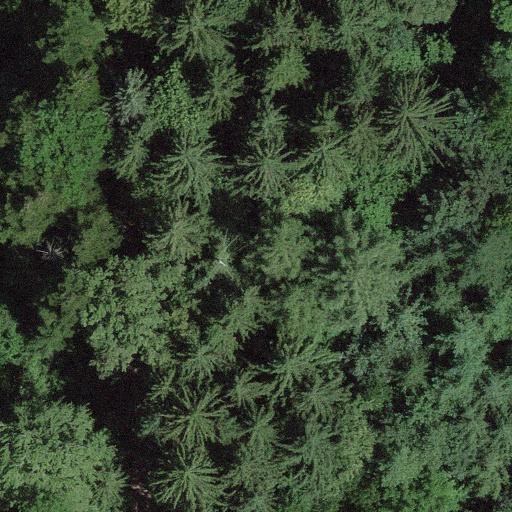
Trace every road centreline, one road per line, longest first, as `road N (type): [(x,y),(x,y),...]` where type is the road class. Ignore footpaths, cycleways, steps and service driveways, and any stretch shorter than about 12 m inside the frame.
road 1 (track): [(116,0),(129,278),(174,511)]
road 2 (track): [(0,158),(118,40)]
